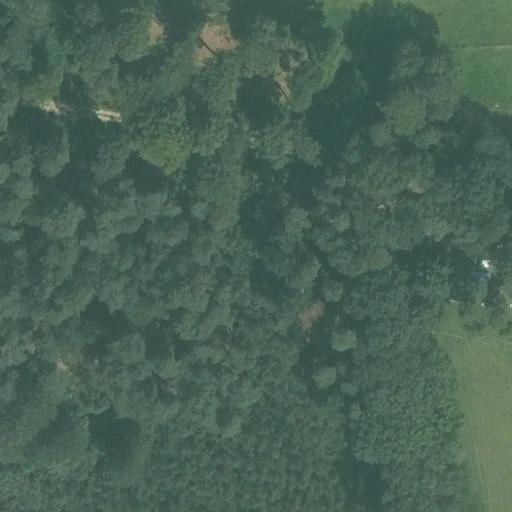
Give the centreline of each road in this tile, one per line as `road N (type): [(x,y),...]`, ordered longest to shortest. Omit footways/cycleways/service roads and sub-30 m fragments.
road 1 (track): [(0,89),(394,166)]
road 2 (track): [(433,511),(384,232),(394,166)]
road 3 (track): [(394,166),(511,192)]
